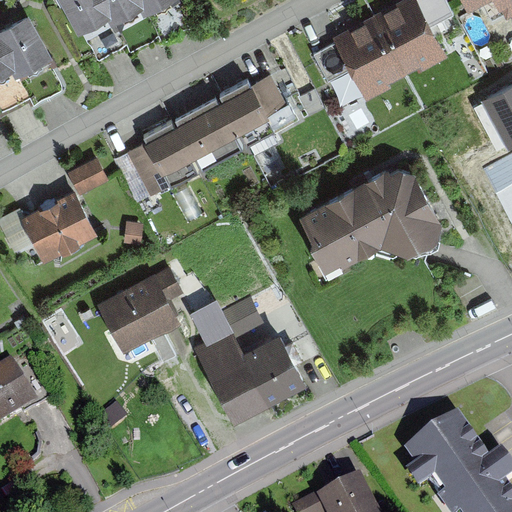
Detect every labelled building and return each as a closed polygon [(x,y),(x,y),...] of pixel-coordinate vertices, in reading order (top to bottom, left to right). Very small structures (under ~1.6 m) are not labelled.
[(59,0),(79,37),(108,22),(98,3),(102,0),(59,0)] [(102,0),(98,3),(108,22),(111,28),(141,11),(134,0),(102,0)] [(175,0),(134,0),(141,11),(144,17),(175,0)] [(350,71),(366,102),(392,88),(389,84),(422,67),(424,70),(449,57),(432,26),(454,14),(446,0),(406,0),(333,39),(335,43),(314,55),(329,82),(350,71)] [(511,0),(462,0),(469,11),(489,0),(494,0),(500,11),(503,10),(508,19),(511,16),(511,0)] [(53,59),(30,16),(0,32),(10,51),(3,55),(13,73),(17,79),(53,59)] [(10,51),(0,32),(0,80),(13,73),(3,55),(10,51)] [(251,86),(248,81),(142,137),(145,143),(127,152),(151,196),(169,187),(170,189),(275,134),(274,131),(296,120),(272,75),(251,86)] [(511,87),(487,100),(511,145),(511,143),(511,87)] [(110,180),(98,158),(69,173),(81,195),(110,180)] [(388,171),(300,218),(314,244),(312,251),(326,279),(382,249),(409,257),(439,242),(442,223),(417,176),(401,170),(390,175),(388,171)] [(99,235),(76,190),(21,219),(45,263),(63,254),(64,256),(82,247),(81,245),(99,235)] [(145,224),(127,222),(125,243),(142,246),(145,224)] [(184,293),(170,266),(98,304),(124,354),(152,340),(164,363),(178,356),(165,332),(181,324),(169,301),(184,293)] [(239,338),(265,324),(251,297),(225,310),(239,338)] [(308,386),(280,333),(245,351),(218,300),(191,314),(206,342),(195,348),(235,424),(308,386)] [(14,362),(13,360),(0,367),(0,430),(24,415),(26,417),(56,399),(28,353),(14,362)] [(511,511),(511,498),(459,422),(406,459),(417,474),(406,482),(418,500),(436,488),(452,511),(511,511)] [(376,511),(361,482),(318,504),(315,498),(293,509),(293,511),(376,511)]
